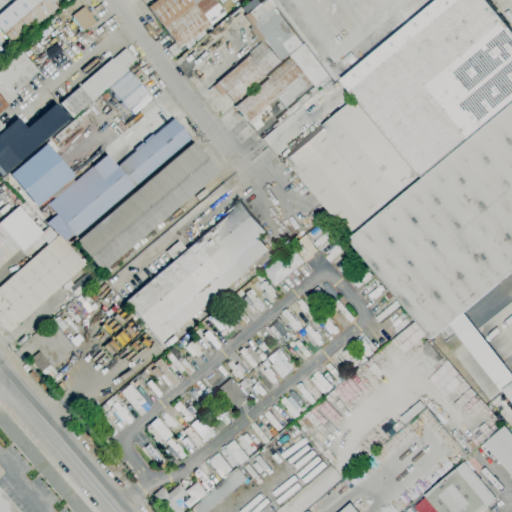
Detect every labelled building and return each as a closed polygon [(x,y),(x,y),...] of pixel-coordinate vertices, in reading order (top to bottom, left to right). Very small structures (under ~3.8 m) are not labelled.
[(12,45),(0,31),(0,12),(13,0),(66,0),(62,4),(61,3),(12,45)] [(146,8),(156,0),(214,0),(224,13),(178,49),(146,8)] [(263,43),(242,16),(245,15),(240,8),(251,0),(255,0),(258,4),(263,0),(269,0),(303,44),(283,59),(281,60),(282,61),(232,104),(215,83),(263,43)] [(511,101),(422,176),(342,79),(436,0),(487,0),(511,30),(511,101)] [(69,15),(79,31),(93,23),(83,6),(69,15)] [(179,51),(172,57),(166,49),(173,43),(179,51)] [(329,75),(332,78),(327,82),(328,82),(321,88),(302,104),(299,107),(299,106),(279,124),(275,119),(295,102),(298,99),(299,100),(315,85),(313,82),(280,110),(276,105),(279,102),(275,98),(266,106),(269,110),(267,112),(270,116),(263,122),(260,118),(258,119),(262,125),(255,131),(250,126),(233,107),(291,57),(290,55),(304,43),(329,75)] [(57,104),(110,59),(111,60),(124,49),(134,60),(121,72),(123,74),(90,102),(89,101),(70,118),(57,104)] [(0,128),(0,68),(19,52),(36,71),(26,80),(27,81),(13,93),(15,96),(6,105),(0,110),(0,124),(2,127),(0,128)] [(127,110),(107,88),(127,71),(146,93),(127,110)] [(349,235),(284,157),(355,99),(419,176),(349,235)] [(66,118),(0,175),(0,131),(15,118),(24,128),(53,103),(66,118)] [(449,325),(433,338),(350,239),(511,104),(511,272),(464,312),(449,325)] [(74,237),(46,205),(105,155),(116,167),(172,119),(189,139),(74,237)] [(5,174),(33,207),(70,175),(42,143),(5,174)] [(99,273),(73,243),(191,143),(217,173),(99,273)] [(121,299),(156,343),(187,319),(270,253),(258,237),(265,232),(242,203),(121,299)] [(0,228),(0,220),(17,206),(41,234),(20,252),(18,249),(0,228)] [(0,228),(18,249),(0,264),(0,228)] [(6,333),(0,326),(0,285),(56,235),(83,265),(6,333)] [(275,286),(263,271),(292,246),(304,262),(275,286)] [(255,316),(239,296),(240,294),(238,292),(246,286),(267,310),(262,314),(260,312),(255,316)] [(388,302),(384,297),(389,292),(393,297),(388,302)] [(379,322),(375,318),(392,304),(390,302),(394,299),(395,301),(396,301),(399,305),(379,322)] [(345,324),(337,314),(340,311),(334,303),(339,300),(354,319),(351,322),(349,320),(345,324)] [(464,312),(511,373),(511,383),(504,390),(502,392),(449,325),(464,312)] [(277,341),(267,329),(271,326),(270,325),(276,321),(286,333),(277,341)] [(319,346),(306,329),(310,325),(324,342),(319,346)] [(262,352),(254,343),(258,339),(266,349),(262,352)] [(306,357),(295,343),(299,340),(311,354),(306,357)] [(196,357),(194,354),(190,357),(184,348),(187,346),(186,345),(190,341),(191,342),(192,341),(197,347),(196,348),(200,354),(196,357)] [(175,377),(165,366),(169,362),(164,356),(168,353),(167,352),(172,348),(192,371),(187,375),(183,370),(179,374),(179,373),(175,377)] [(251,369),(237,352),(241,348),(244,352),(249,348),(258,358),(255,360),(257,362),(254,364),(255,365),(251,369)] [(265,357),(281,378),(294,368),(277,348),(265,357)] [(43,376),(40,372),(40,373),(28,359),(38,351),(49,365),(48,365),(51,369),(43,376)] [(261,361),(257,356),(261,353),(265,358),(261,361)] [(171,388),(169,385),(167,387),(159,377),(157,378),(151,371),(155,368),(152,364),(158,359),(178,383),(171,388)] [(338,380),(326,366),(330,363),(342,377),(338,380)] [(327,392),(326,390),(323,393),(311,379),(314,376),(313,375),(318,371),(332,388),(327,392)] [(233,409),(217,389),(230,379),(231,380),(233,379),(237,383),(235,385),(246,398),(233,409)] [(139,417),(119,393),(128,385),(149,408),(139,417)] [(200,407),(189,393),(193,390),(204,404),(200,407)] [(185,422),(181,418),(183,417),(178,411),(177,412),(172,407),(174,406),(173,405),(177,402),(178,402),(180,401),(186,408),(189,405),(194,411),(196,409),(198,413),(192,418),(188,422),(187,421),(185,422)] [(406,424),(401,418),(421,401),(426,407),(406,424)] [(216,431),(230,422),(221,408),(208,417),(216,431)] [(278,431),(265,414),(269,411),(283,427),(278,431)] [(215,433),(200,415),(188,424),(202,443),(215,433)] [(398,432),(392,426),(399,421),(404,427),(398,432)] [(266,444),(251,427),(255,423),(270,441),(266,444)] [(511,476),(484,444),(505,426),(511,434),(511,476)] [(197,450),(181,431),(185,428),(201,446),(197,450)] [(468,453),(451,433),(456,429),(472,450),(468,453)] [(179,459),(177,455),(175,457),(166,448),(168,446),(165,442),(169,439),(175,446),(176,444),(182,451),(180,452),(183,455),(179,459)] [(155,462),(144,447),(148,444),(151,448),(152,446),(157,453),(156,454),(159,458),(155,462)] [(206,462),(219,478),(231,469),(217,452),(206,462)] [(479,511),(439,511),(425,495),(456,469),(465,461),(497,498),(488,506),(487,506),(479,511)] [(207,511),(191,511),(189,509),(238,467),(248,478),(207,511)] [(187,509),(182,503),(189,497),(184,491),(195,482),(205,494),(187,509)] [(165,511),(151,495),(161,488),(166,494),(178,484),(180,487),(182,486),(184,489),(183,490),(185,493),(173,503),(181,511),(180,511),(165,511)] [(0,511),(0,493),(16,511),(0,511)] [(340,511),(351,503),(359,511),(340,511)]
